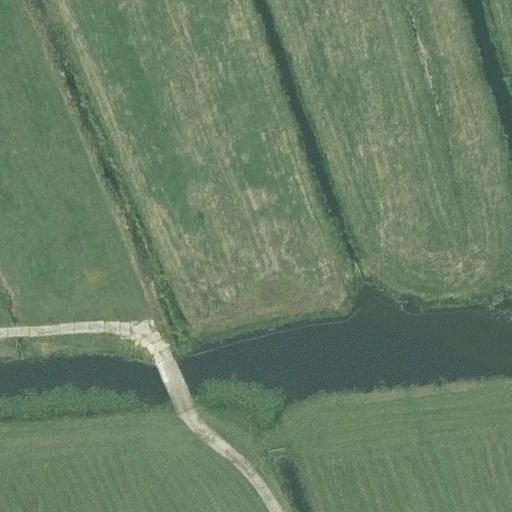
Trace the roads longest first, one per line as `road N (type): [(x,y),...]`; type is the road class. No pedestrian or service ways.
road 1 (track): [(159,355),(187,416),(242,463),(275,511)]
road 2 (track): [(0,329),(141,328),(159,355)]
